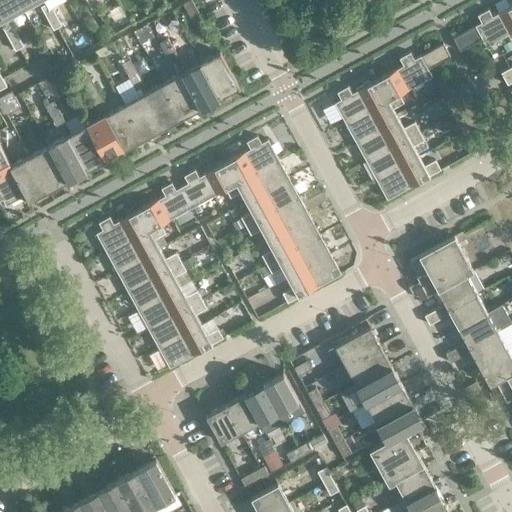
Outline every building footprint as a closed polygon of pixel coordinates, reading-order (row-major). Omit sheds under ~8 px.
[(23,8),(18,0),(0,0),(0,10),(4,18),(23,8)] [(37,0),(18,0),(23,8),(37,0)] [(199,11),(192,0),(188,0),(183,3),(190,16),(199,11)] [(41,5),(47,17),(56,13),(49,1),(41,5)] [(511,31),(511,4),(492,15),(489,8),(478,14),(482,21),(476,25),(483,37),(487,45),(511,31)] [(62,24),(56,13),(47,17),(54,29),(62,24)] [(2,26),(9,38),(18,33),(11,21),(2,26)] [(483,37),(476,25),(453,37),(460,49),(478,40),(483,37)] [(24,45),(18,33),(9,38),(15,50),(24,45)] [(159,42),(167,55),(175,50),(168,37),(159,42)] [(511,48),(511,44),(510,41),(502,45),(506,52),(511,48)] [(443,42),(443,43),(421,54),(428,67),(433,64),(450,55),(443,42)] [(183,64),(175,50),(167,55),(174,69),(183,64)] [(239,86),(220,51),(200,61),(220,96),(239,86)] [(378,78),(389,98),(399,92),(432,75),(428,67),(421,54),(415,58),(411,51),(400,57),(404,64),(378,78)] [(122,62),(129,76),(137,71),(130,57),(122,62)] [(220,96),(200,61),(181,72),(200,107),(220,96)] [(511,81),(511,71),(510,67),(501,72),(508,84),(511,81)] [(145,85),(137,71),(129,76),(137,89),(145,85)] [(200,107),(181,72),(162,82),(182,117),(200,107)] [(83,83),(91,97),(99,92),(92,78),(83,83)] [(389,98),(378,78),(352,92),(348,85),(338,91),(341,98),(335,101),(346,121),(389,98)] [(182,117),(162,82),(144,92),(163,127),(182,117)] [(12,89),(0,95),(0,100),(2,105),(16,97),(12,89)] [(107,105),(99,92),(91,97),(98,110),(107,105)] [(163,127),(144,92),(125,103),(144,138),(163,127)] [(405,102),(399,92),(389,98),(346,121),(356,140),(399,117),(394,108),(405,102)] [(21,106),(16,97),(2,105),(7,113),(21,106)] [(45,104),(53,117),(61,113),(54,99),(45,104)] [(144,138),(125,103),(106,113),(124,148),(144,138)] [(69,126),(61,113),(53,117),(60,131),(69,126)] [(124,148),(106,113),(87,124),(105,158),(124,148)] [(404,127),(399,117),(356,140),(366,159),(420,130),(415,121),(404,127)] [(105,158),(87,124),(67,134),(87,169),(105,158)] [(425,139),(420,130),(366,159),(377,178),(420,155),(414,145),(425,139)] [(87,169),(67,134),(49,144),(68,179),(87,169)] [(251,148),(225,162),(236,181),(279,158),(268,138),(262,141),(258,134),(247,140),(251,148)] [(68,179),(49,144),(30,155),(49,190),(68,179)] [(11,165),(3,150),(0,151),(0,199),(3,198),(6,204),(25,194),(26,193),(11,165)] [(49,190),(30,155),(11,165),(26,193),(25,194),(29,200),(49,190)] [(425,164),(420,155),(377,178),(387,198),(441,168),(436,159),(425,164)] [(289,177),(279,158),(236,181),(236,182),(225,188),(230,197),(241,191),(246,200),(289,177)] [(236,182),(236,181),(225,162),(199,176),(195,168),(184,174),(188,182),(182,185),(194,205),(198,203),(225,188),(236,182)] [(300,196),(289,177),(246,200),(252,210),(241,216),(246,225),(300,196)] [(139,209),(150,228),(150,229),(161,223),(194,205),(182,185),(176,188),(172,181),(161,187),(165,194),(139,209)] [(310,215),(300,196),(246,225),(251,234),(262,228),(267,238),(310,215)] [(150,228),(139,209),(114,223),(109,215),(99,221),(103,229),(96,232),(107,252),(150,228)] [(320,234),(310,215),(267,238),(273,248),(262,254),(267,263),(320,234)] [(490,218),(483,222),(487,229),(494,225),(490,218)] [(166,232),(161,223),(150,229),(150,228),(107,252),(118,271),(160,248),(155,238),(166,232)] [(331,253),(320,234),(267,263),(272,272),(282,266),(288,276),(331,253)] [(474,270),(455,235),(410,259),(418,274),(416,275),(419,281),(409,286),(415,296),(419,293),(421,298),(438,289),(467,273),(474,270)] [(166,257),(160,248),(118,271),(128,290),(181,260),(176,251),(166,257)] [(341,272),(331,253),(288,276),(293,286),(282,292),(288,302),(341,272)] [(186,267),(196,261),(192,254),(182,260),(186,267)] [(186,270),(181,260),(128,290),(138,309),(181,285),(175,275),(186,270)] [(438,289),(446,303),(448,308),(477,292),(467,273),(438,289)] [(186,295),(181,285),(138,309),(143,318),(148,327),(202,298),(197,289),(186,295)] [(487,311),(477,292),(448,308),(446,303),(435,309),(440,318),(451,312),(459,327),(487,311)] [(207,307),(202,298),(148,327),(159,346),(202,323),(196,313),(207,307)] [(440,318),(435,309),(425,314),(430,324),(440,318)] [(498,330),(487,311),(459,327),(466,341),(456,347),(461,356),(472,350),(469,346),(498,330)] [(207,333),(202,323),(159,346),(170,366),(223,337),(218,327),(207,333)] [(381,345),(370,325),(335,344),(346,364),(381,345)] [(508,349),(498,330),(469,346),(472,350),(479,365),(508,349)] [(391,363),(381,345),(346,364),(356,383),(391,363)] [(461,356),(456,347),(445,353),(450,362),(461,356)] [(511,355),(508,349),(479,365),(490,384),(499,379),(499,378),(511,371),(511,355)] [(312,367),(308,359),(294,366),(299,375),(312,367)] [(401,382),(391,363),(356,383),(366,401),(401,382)] [(511,371),(499,378),(499,379),(490,384),(492,388),(488,390),(493,399),(498,397),(498,398),(504,395),(507,401),(511,398),(511,371)] [(298,399),(284,372),(264,383),(279,410),(298,399)] [(476,380),(464,386),(469,395),(481,389),(476,380)] [(412,401),(401,382),(366,401),(377,421),(412,401)] [(279,410),(264,383),(245,393),(259,420),(279,410)] [(316,386),(308,391),(315,405),(323,400),(316,386)] [(259,420),(245,393),(226,403),(241,430),(259,420)] [(331,414),(323,400),(315,405),(323,418),(331,414)] [(422,421),(412,401),(377,421),(387,439),(387,440),(413,426),(422,421)] [(241,430),(226,403),(206,414),(221,441),(241,430)] [(424,425),(422,421),(413,426),(387,440),(387,439),(369,448),(389,483),(396,480),(395,479),(424,464),(416,449),(427,443),(424,439),(430,435),(435,433),(429,422),(424,425)] [(337,424),(328,429),(336,443),(344,438),(337,424)] [(352,452),(344,438),(336,443),(343,456),(352,452)] [(310,439),(298,446),(303,454),(315,448),(310,439)] [(303,454),(298,446),(287,452),(291,461),(303,454)] [(275,449),(263,455),(272,470),(283,464),(275,449)] [(175,492),(156,457),(136,468),(155,503),(175,492)] [(264,464),(253,471),(257,479),(269,473),(264,464)] [(434,483),(424,464),(395,479),(396,480),(406,498),(434,483)] [(326,466),(317,470),(324,482),(332,477),(326,466)] [(138,511),(155,503),(136,468),(117,479),(135,511),(138,511)] [(257,479),(253,471),(241,477),(245,486),(257,479)] [(339,489),(332,477),(324,482),(330,494),(339,489)] [(135,511),(117,479),(98,489),(110,511),(135,511)] [(251,496),(259,511),(269,511),(289,501),(278,482),(251,496)] [(425,511),(445,502),(434,483),(406,498),(413,511),(425,511)] [(110,511),(98,489),(79,499),(86,511),(110,511)] [(86,511),(79,499),(60,510),(61,511),(86,511)] [(294,511),(289,501),(269,511),(294,511)] [(450,511),(445,502),(425,511),(450,511)] [(351,511),(346,503),(338,508),(340,511),(351,511)]
